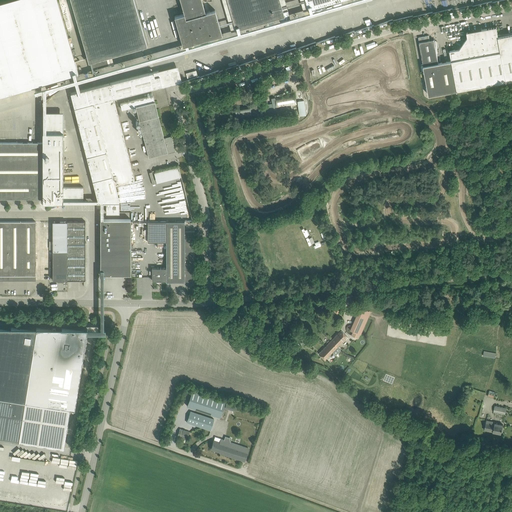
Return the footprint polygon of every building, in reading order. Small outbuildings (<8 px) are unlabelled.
[(10,0),(0,3),(0,97),(2,97),(73,76),(76,76),(79,75),(77,70),(57,0),(10,0)] [(134,0),(70,0),(87,57),(89,62),(147,45),(146,41),(134,0)] [(201,0),(180,0),(184,14),(174,16),(183,45),(185,45),(188,44),(193,43),(222,34),(221,29),(215,10),(210,11),(205,12),(201,0)] [(279,0),(226,0),(236,30),(237,30),(239,29),(279,18),(280,20),(281,22),(291,20),(290,17),(289,15),(288,10),(283,11),(279,0)] [(305,0),(308,9),(308,10),(308,9),(309,9),(311,9),(325,5),(341,0),(305,0)] [(450,50),(452,60),(457,91),(458,91),(457,90),(507,81),(499,36),(497,27),(482,29),(482,32),(477,33),(474,31),(467,32),(468,37),(460,49),(450,50)] [(511,33),(499,36),(507,81),(511,80),(511,33)] [(457,91),(452,60),(439,63),(434,39),(430,40),(429,35),(419,37),(420,42),(429,95),(457,90),(457,91)] [(71,93),(98,202),(106,202),(106,212),(119,212),(119,202),(115,185),(134,180),(114,98),(162,86),(167,84),(164,74),(160,75),(158,71),(71,93)] [(266,107),(264,107),(266,116),(292,111),(291,110),(293,110),(292,106),(297,105),(295,94),(271,98),(273,110),(277,110),(277,108),(280,108),(280,110),(273,111),(272,105),(266,106),(266,107)] [(122,110),(136,106),(147,152),(149,157),(175,151),(171,136),(164,138),(153,95),(120,103),(122,110)] [(304,101),(297,101),(299,116),(306,115),(304,101)] [(235,108),(237,118),(256,115),(256,110),(251,111),(250,106),(235,108)] [(0,198),(43,199),(43,202),(83,202),(83,187),(63,187),(63,132),(43,132),(43,142),(0,142),(0,198)] [(180,166),(156,172),(158,182),(182,176),(180,166)] [(185,209),(190,206),(189,205),(187,201),(191,199),(187,199),(186,195),(186,192),(182,185),(182,183),(180,180),(178,181),(176,182),(176,183),(180,183),(175,186),(176,197),(177,198),(177,201),(176,200),(177,205),(173,206),(173,204),(169,205),(169,208),(171,211),(185,209)] [(131,219),(103,219),(100,219),(100,275),(131,274),(131,219)] [(0,221),(0,280),(36,280),(35,221),(0,221)] [(166,241),(166,253),(195,253),(195,231),(185,231),(185,221),(147,221),(148,241),(166,241)] [(85,236),(85,228),(74,228),(74,236),(85,236)] [(67,245),(85,245),(85,236),(74,236),(67,236),(67,245)] [(67,251),(60,251),(52,251),(53,280),(67,280),(67,265),(67,257),(67,251)] [(195,253),(166,253),(166,268),(152,268),(152,280),(166,280),(166,281),(185,281),(185,277),(195,277),(195,253)] [(74,265),(85,265),(85,257),(67,257),(67,265),(74,265)] [(85,274),(85,265),(74,265),(74,274),(85,274)] [(350,330),(359,334),(369,311),(360,307),(350,330)] [(87,332),(87,329),(62,328),(36,328),(11,328),(0,327),(0,436),(14,439),(59,446),(64,447),(70,407),(75,408),(86,338),(87,333),(87,332)] [(341,330),(319,353),(325,359),(347,336),(341,330)] [(308,344),(312,347),(319,339),(315,336),(308,344)] [(192,392),(186,407),(219,419),(225,404),(192,392)] [(493,412),(505,415),(506,408),(495,406),(493,412)] [(214,419),(190,411),(187,422),(210,430),(214,419)] [(484,430),(496,432),(501,433),(503,425),(495,423),(495,422),(486,420),(484,430)] [(180,428),(178,432),(177,437),(187,440),(188,435),(190,431),(180,428)] [(215,437),(214,440),(211,449),(220,452),(219,453),(244,461),(248,448),(230,442),(224,440),(215,437)] [(11,458),(37,462),(39,450),(14,447),(13,448),(0,446),(0,450),(12,452),(11,458)] [(32,472),(30,484),(55,487),(56,482),(65,483),(65,489),(64,489),(63,495),(71,496),(72,488),(73,478),(32,472)]
